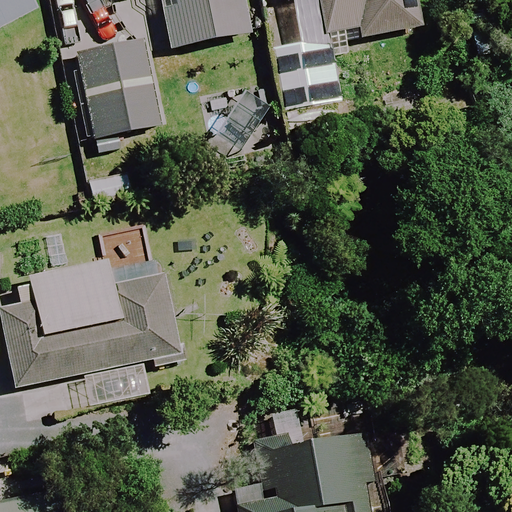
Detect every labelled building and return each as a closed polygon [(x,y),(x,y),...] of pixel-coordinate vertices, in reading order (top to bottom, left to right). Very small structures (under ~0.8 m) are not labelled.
[(0,0),(0,31),(37,10),(30,0),(0,0)] [(247,42),(240,0),(155,0),(165,55),(247,42)] [(341,108),(327,47),(417,26),(411,0),(281,0),(294,54),(267,60),(280,122),(341,108)] [(155,133),(139,48),(73,62),(90,146),(155,133)] [(109,291),(104,268),(26,283),(31,309),(0,314),(0,329),(13,394),(74,382),(80,414),(146,401),(141,373),(179,365),(162,280),(109,291)] [(373,486),(364,436),(262,455),(271,503),(245,508),(245,511),(365,511),(361,488),(373,486)] [(83,511),(82,502),(0,510),(0,511),(83,511)]
